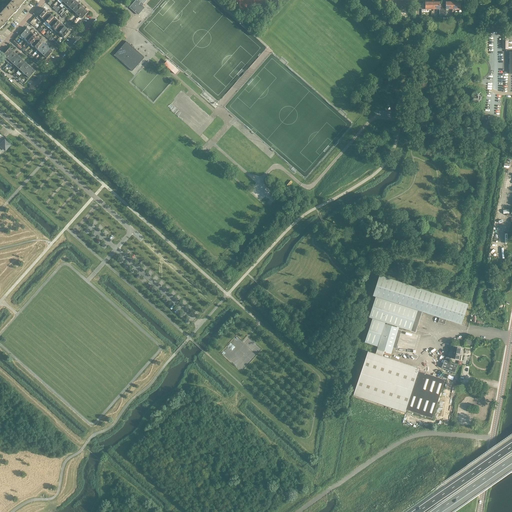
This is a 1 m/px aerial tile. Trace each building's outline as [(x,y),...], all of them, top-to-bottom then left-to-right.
[(23,3),(25,0),(12,0),(10,3),(17,10),(23,3)] [(75,0),(69,7),(72,10),(79,3),(75,0)] [(135,0),(129,7),(137,15),(144,7),(142,6),(147,0),(138,0),(137,1),(136,0),(135,0)] [(440,2),(439,2),(439,9),(440,9),(440,11),(438,11),(438,17),(440,17),(440,15),(446,15),(446,9),(446,2),(446,5),(440,5),(440,2)] [(12,16),(17,10),(10,3),(0,14),(0,17),(6,23),(12,16)] [(79,3),(72,10),(75,13),(82,6),(79,3)] [(82,6),(75,13),(79,16),(85,9),(82,6)] [(39,15),(42,18),(48,11),(45,8),(39,15)] [(85,9),(79,16),(82,19),(88,12),(85,9)] [(48,11),(42,18),(45,21),(51,14),(48,11)] [(51,14),(45,21),(48,24),(54,17),(51,14)] [(54,17),(48,24),(52,27),(58,20),(54,17)] [(58,20),(52,27),(50,29),(53,32),(55,30),(61,23),(58,20)] [(61,23),(55,30),(58,33),(64,26),(61,23)] [(64,26),(58,33),(61,35),(67,29),(64,26)] [(27,28),(21,35),(24,38),(30,31),(27,28)] [(67,29),(61,35),(64,38),(71,32),(67,29)] [(30,31),(24,38),(27,41),(34,34),(30,31)] [(34,34),(27,41),(31,44),(37,37),(34,34)] [(37,37),(31,44),(34,47),(40,40),(37,37)] [(40,40),(34,47),(37,50),(43,43),(40,40)] [(114,55),(132,71),(145,57),(126,41),(114,55)] [(43,43),(37,50),(40,52),(46,46),(43,43)] [(46,46),(40,52),(44,55),(50,48),(46,46)] [(3,55),(7,58),(13,51),(10,48),(3,55)] [(50,48),(44,55),(47,58),(53,51),(50,48)] [(13,51),(7,58),(10,61),(16,54),(13,51)] [(16,54),(10,61),(8,63),(11,66),(13,64),(19,57),(16,54)] [(19,57),(13,64),(16,67),(23,59),(19,57)] [(471,63),(470,65),(466,65),(466,66),(455,65),(455,68),(466,70),(469,71),(469,72),(470,74),(471,76),(473,77),(474,78),(474,79),(474,81),(477,81),(477,82),(481,82),(481,80),(482,80),(483,80),(484,79),(486,78),(487,77),(488,76),(489,75),(490,74),(490,73),(490,71),(491,70),(491,68),(490,67),(490,65),(489,63),(488,62),(487,61),(485,60),(484,59),(483,59),(481,58),(479,58),(478,58),(477,59),(475,59),(474,60),(472,61),(471,62),(471,63)] [(23,59),(16,67),(19,69),(26,62),(23,59)] [(167,60),(164,64),(175,74),(178,70),(167,60)] [(26,62),(19,69),(17,72),(17,73),(20,70),(23,72),(29,65),(26,62)] [(29,65),(23,72),(26,75),(32,68),(29,65)] [(32,68),(26,75),(29,78),(36,71),(32,68)] [(478,102),(479,101),(480,100),(481,99),(481,98),(481,96),(481,95),(480,94),(479,93),(478,92),(477,92),(475,92),(474,93),(473,94),(472,95),(471,96),(471,98),(472,99),(472,100),(473,101),(474,102),(477,102),(478,102)] [(10,145),(5,140),(0,145),(5,150),(10,145)] [(399,328),(415,333),(422,312),(418,311),(425,290),(379,275),(373,296),(376,297),(369,318),(372,319),(365,343),(378,347),(376,354),(383,356),(384,351),(391,353),(399,328)] [(425,290),(418,311),(422,312),(439,318),(438,322),(444,324),(446,320),(461,325),(468,304),(425,290)] [(451,358),(459,360),(461,348),(453,347),(451,358)] [(406,412),(406,410),(421,369),(383,356),(376,354),(369,352),(354,395),(406,412)] [(445,360),(441,368),(455,373),(457,366),(445,360)] [(420,371),(406,410),(426,417),(439,378),(420,371)] [(461,384),(457,406),(463,406),(464,399),(465,399),(467,385),(461,384)] [(485,408),(484,411),(491,413),(492,405),(485,404),(486,403),(483,402),(482,407),(485,408)] [(456,419),(455,423),(462,425),(462,420),(463,420),(465,409),(458,408),(456,419)] [(491,413),(484,411),(483,416),(478,415),(478,418),(490,420),(491,413)]
